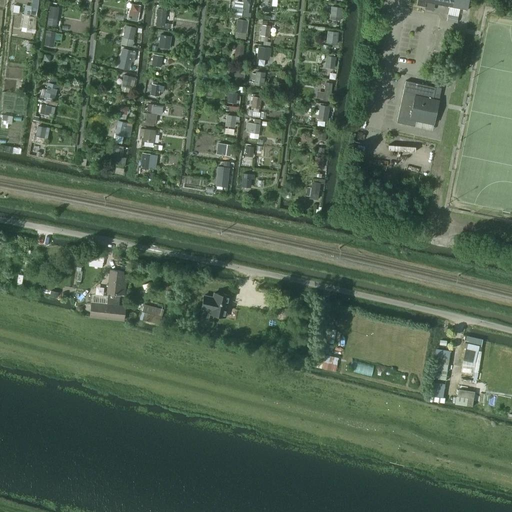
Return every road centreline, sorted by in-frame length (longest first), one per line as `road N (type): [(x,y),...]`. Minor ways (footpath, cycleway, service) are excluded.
road 1 (track): [(0,332),(511,465)]
road 2 (unclassified): [(511,330),(0,220)]
